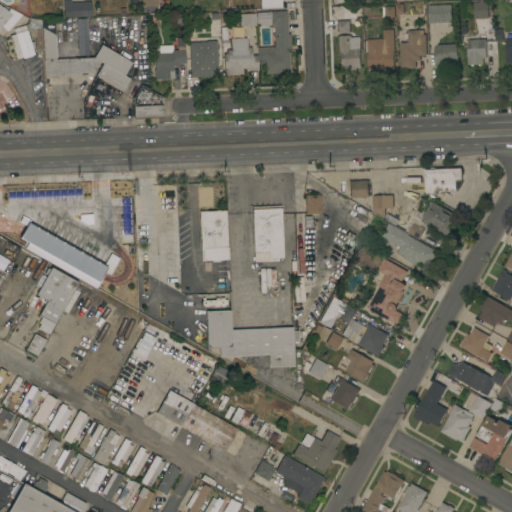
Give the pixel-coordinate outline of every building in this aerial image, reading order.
[(63,18),(63,0),(70,0),(70,2),(90,1),(91,16),(63,18)] [(157,0),(157,6),(156,6),(156,11),(145,11),(144,7),(141,7),(140,0),(157,0)] [(472,18),(487,19),(488,2),(473,2),(472,18)] [(6,31),(2,27),(0,29),(0,4),(21,15),(6,31)] [(429,23),(428,5),(452,5),(453,23),(429,23)] [(395,17),(385,18),(385,17),(383,17),(383,8),(385,7),(395,6),(395,17)] [(287,34),(290,34),(290,52),(288,52),(289,74),(265,75),(264,62),(258,63),(257,47),(274,47),(273,26),(259,26),(259,24),(256,24),(256,20),(255,20),(255,13),(286,11),(287,34)] [(255,26),(254,26),(254,37),(250,37),(249,26),(239,27),(238,14),(240,14),(239,13),(252,12),(252,14),(254,13),(255,26)] [(56,60),(93,58),(100,45),(131,63),(124,76),(129,79),(122,92),(95,77),(102,64),(100,62),(96,68),(94,68),(94,73),(56,75),(56,78),(43,79),(41,30),(40,26),(44,17),(62,22),(57,31),(60,33),(58,37),(54,35),(56,60)] [(64,19),(77,19),(78,26),(77,26),(77,28),(69,29),(68,28),(65,29),(64,19)] [(137,26),(136,26),(136,20),(145,19),(145,42),(137,42),(137,26)] [(336,34),(336,21),(350,21),(350,33),(336,34)] [(9,36),(14,34),(13,29),(24,25),(26,31),(30,42),(32,42),(34,47),(32,48),(34,55),(22,59),(22,58),(16,60),(9,36)] [(227,40),(229,40),(230,46),(220,47),(220,40),(221,40),(220,28),(226,27),(227,40)] [(353,27),(341,27),(341,39),(353,39),(353,27)] [(494,29),(501,28),(503,39),(495,41),(494,29)] [(368,70),(368,52),(366,52),(366,41),(367,41),(367,40),(384,39),(383,30),(394,30),(395,51),(394,51),(394,69),(368,70)] [(427,56),(420,56),(420,61),(416,61),(416,68),(401,69),(400,43),(408,43),(407,31),(420,30),(420,35),(426,35),(427,56)] [(361,68),(356,68),(356,71),(343,72),(343,69),(338,69),(338,52),(337,52),(336,36),(351,35),(351,37),(360,37),(361,68)] [(476,35),(476,40),(486,39),(487,58),(483,58),(483,64),(468,65),(468,56),(468,52),(467,52),(467,48),(468,48),(468,43),(467,43),(467,35),(476,35)] [(246,38),(246,47),(251,47),(251,56),(257,56),(257,70),(245,71),(245,69),(242,69),(242,75),(239,75),(239,77),(236,77),(236,75),(232,75),(232,77),(229,77),(229,75),(223,76),(222,54),(226,54),(226,50),(230,50),(230,39),(246,38)] [(171,45),(172,50),(177,50),(177,39),(183,39),(184,63),(179,63),(179,66),(173,66),(173,78),(154,79),(153,70),(154,70),(153,53),(158,53),(158,46),(171,45)] [(217,74),(210,74),(210,77),(190,78),(190,75),(188,43),(206,42),(216,42),(217,74)] [(457,44),(458,64),(442,64),(442,67),(435,68),(434,47),(437,47),(437,45),(457,44)] [(162,118),(133,119),(132,98),(134,95),(132,94),(136,87),(138,88),(140,85),(161,98),(162,118)] [(425,170),(462,168),(462,180),(456,180),(456,190),(441,191),(441,194),(426,195),(425,170)] [(368,181),(369,197),(348,198),(348,181),(368,181)] [(304,195),(320,195),(321,214),(305,214),(304,195)] [(393,195),(393,208),(385,208),(385,216),(387,213),(399,221),(396,227),(372,212),(373,210),(372,196),(393,195)] [(414,224),(411,222),(419,208),(416,207),(419,202),(422,203),(426,195),(435,200),(433,202),(464,219),(453,239),(423,222),(420,226),(426,230),(420,240),(408,234),(414,224)] [(251,207),(281,206),(283,258),(278,258),(278,262),(254,263),(251,207)] [(28,228),(27,227),(27,213),(69,211),(70,227),(28,228)] [(199,212),(225,211),(227,260),(201,261),(199,212)] [(404,259),(405,257),(397,252),(400,247),(381,237),(389,223),(409,235),(408,236),(438,252),(429,268),(418,262),(416,266),(404,259)] [(6,236),(9,230),(40,247),(36,253),(6,236)] [(132,234),(132,239),(131,239),(131,244),(119,245),(119,235),(132,234)] [(56,266),(56,253),(57,253),(56,241),(83,240),(83,252),(84,252),(95,259),(88,271),(77,265),(56,266)] [(0,247),(0,242),(11,248),(8,252),(0,247)] [(0,277),(0,263),(2,260),(11,265),(4,279),(0,277)] [(392,262),(409,271),(401,286),(396,283),(395,286),(405,292),(395,309),(404,314),(397,326),(366,309),(392,262)] [(54,325),(38,316),(46,301),(36,295),(47,275),(44,274),(47,269),(49,270),(51,268),(77,283),(73,290),(61,311),(54,325)] [(492,290),(497,280),(498,280),(504,270),(507,272),(506,273),(511,276),(511,298),(511,301),(492,290)] [(79,293),(66,314),(61,311),(73,290),(79,293)] [(389,335),(383,346),(384,347),(379,357),(340,335),(347,322),(335,316),(328,328),(318,322),(332,297),(344,304),(356,311),(352,319),(366,327),(368,324),(389,335)] [(479,319),(483,311),(480,310),(488,297),(511,310),(511,322),(506,319),(502,325),(500,324),(496,325),(495,327),(479,319)] [(231,357),(219,357),(218,348),(207,348),(205,311),(229,310),(230,330),(231,357)] [(147,333),(145,337),(141,334),(147,323),(217,361),(213,369),(147,333)] [(292,327),(293,367),(269,368),(268,355),(231,357),(230,330),(292,327)] [(460,347),(467,334),(470,335),(474,328),(489,336),(486,343),(492,346),(491,347),(494,348),(492,353),(487,362),(460,347)] [(342,338),(335,349),(324,343),(331,332),(342,338)] [(34,334),(45,340),(36,356),(25,350),(34,334)] [(506,341),(511,344),(511,358),(511,360),(499,353),(506,341)] [(375,363),(364,383),(345,372),(351,361),(347,358),(349,354),(348,354),(349,352),(350,352),(352,349),(375,363)] [(333,376),(324,370),(318,379),(301,369),(302,369),(301,350),(316,358),(315,359),(326,365),(326,364),(336,370),(333,376)] [(492,378),(496,370),(507,376),(501,387),(496,384),(489,397),(478,391),(477,394),(466,388),(468,385),(468,386),(469,385),(448,374),(453,364),(455,365),(463,362),(492,378)] [(216,365),(228,372),(222,382),(226,385),(223,390),(212,384),(212,383),(207,380),(216,365)] [(206,368),(212,371),(200,392),(194,389),(206,368)] [(0,404),(15,377),(16,377),(17,376),(20,378),(19,379),(21,380),(17,386),(22,389),(14,403),(13,403),(9,410),(5,408),(5,407),(0,404)] [(333,376),(337,377),(360,390),(353,404),(351,404),(348,410),(330,401),(327,404),(322,401),(326,395),(330,397),(332,395),(324,391),(333,376)] [(413,417),(433,380),(447,388),(441,399),(450,404),(447,409),(448,410),(438,427),(430,422),(428,425),(413,417)] [(30,385),(36,388),(35,390),(39,392),(29,411),(33,413),(30,417),(27,416),(26,417),(25,416),(24,417),(22,416),(23,415),(16,411),(30,385)] [(155,413),(168,390),(192,404),(180,427),(155,413)] [(38,408),(37,407),(39,402),(41,403),(46,394),(51,397),(50,400),(54,402),(41,425),(37,422),(36,424),(31,421),(38,408)] [(477,396),(492,404),(483,419),(469,411),(477,396)] [(56,412),(54,411),(58,405),(60,406),(61,404),(66,407),(65,408),(70,411),(58,433),(53,430),(51,432),(46,429),(56,412)] [(192,404),(236,429),(224,452),(180,427),(192,404)] [(456,405),(475,416),(469,426),(471,427),(463,441),(458,439),(457,441),(441,432),(456,405)] [(0,407),(2,409),(7,412),(8,412),(14,415),(0,439),(0,407)] [(236,407),(243,411),(236,425),(229,421),(236,407)] [(78,411),(85,415),(88,417),(77,437),(79,438),(75,447),(62,439),(78,411)] [(241,415),(242,416),(244,411),(250,414),(248,417),(255,421),(249,431),(237,424),(241,415)] [(471,448),(474,442),(475,443),(481,431),(480,430),(482,427),(484,427),(489,416),(500,422),(501,420),(511,426),(510,428),(511,429),(507,438),(508,439),(504,447),(503,446),(494,462),(471,448)] [(19,419),(20,420),(21,419),(28,423),(24,430),(26,431),(16,448),(6,442),(19,419)] [(92,420),(98,423),(97,424),(102,426),(90,448),(92,449),(89,455),(84,452),(87,447),(85,446),(83,450),(78,446),(92,420)] [(258,421),(268,427),(261,438),(251,432),(258,421)] [(31,433),(32,433),(35,427),(45,432),(31,456),(21,450),(31,433)] [(232,437),(237,429),(267,446),(263,455),(232,437)] [(109,430),(114,433),(113,434),(118,436),(108,453),(111,455),(108,460),(105,459),(105,460),(106,461),(105,464),(104,463),(102,465),(92,459),(109,430)] [(291,455),(297,445),(306,450),(307,448),(299,443),(305,434),(312,438),(313,438),(320,441),(326,431),(339,438),(333,449),(336,450),(323,473),(291,455)] [(45,464),(38,460),(45,449),(40,447),(48,434),(52,436),(51,439),(58,443),(45,464)] [(124,438),(129,442),(128,444),(132,447),(124,461),(119,458),(118,461),(122,463),(118,469),(115,467),(115,466),(110,463),(124,438)] [(511,471),(498,464),(509,444),(510,444),(511,439),(511,471)] [(139,447),(144,450),(143,452),(147,455),(135,477),(131,474),(129,476),(124,473),(139,447)] [(62,450),(66,452),(67,450),(68,450),(69,449),(73,451),(65,466),(66,467),(64,472),(62,471),(61,473),(57,471),(58,468),(53,465),(62,450)] [(323,477),(308,505),(296,498),(298,494),(285,487),(283,477),(274,472),(283,455),(323,477)] [(149,488),(139,482),(154,456),(160,458),(158,460),(163,463),(149,488)] [(0,457),(25,471),(22,477),(22,476),(19,481),(12,477),(13,476),(6,473),(0,470),(0,457)] [(79,481),(73,478),(74,476),(69,474),(77,458),(82,461),(84,458),(90,461),(79,481)] [(261,459),(266,462),(265,464),(274,469),(267,481),(253,474),(261,459)] [(167,493),(165,492),(163,495),(155,490),(169,464),(175,468),(180,471),(167,493)] [(93,492),(86,488),(87,487),(83,485),(93,466),(94,467),(95,465),(98,467),(99,466),(105,470),(93,492)] [(392,473),(397,475),(396,476),(405,481),(402,487),(401,486),(394,499),(385,494),(383,496),(382,495),(381,496),(385,498),(382,503),(386,505),(383,511),(384,511),(361,511),(375,487),(376,487),(384,472),(386,473),(387,471),(392,473)] [(108,501),(103,498),(104,495),(100,493),(112,472),(116,474),(117,473),(122,476),(108,501)] [(31,488),(34,481),(36,482),(38,478),(47,483),(44,487),(46,488),(43,494),(31,488)] [(124,510),(119,507),(119,506),(119,505),(115,502),(127,480),(132,483),(132,481),(138,485),(124,510)] [(7,511),(23,484),(71,511),(7,511)] [(410,486),(410,487),(412,484),(427,492),(422,502),(423,503),(421,506),(420,505),(416,511),(402,511),(397,509),(410,486)] [(195,511),(185,511),(188,509),(184,506),(194,490),(198,492),(202,485),(209,489),(195,511)] [(146,507),(151,510),(149,511),(132,511),(131,511),(138,497),(135,496),(140,486),(147,490),(153,494),(146,507)] [(85,504),(80,511),(75,511),(66,507),(67,506),(64,504),(65,502),(61,500),(65,493),(85,504)] [(215,511),(202,511),(211,497),(216,500),(217,498),(222,501),(215,511)] [(234,511),(221,511),(229,499),(239,504),(234,511)] [(436,511),(438,509),(438,510),(442,502),(449,506),(449,505),(453,508),(454,509),(453,511),(436,511)]
